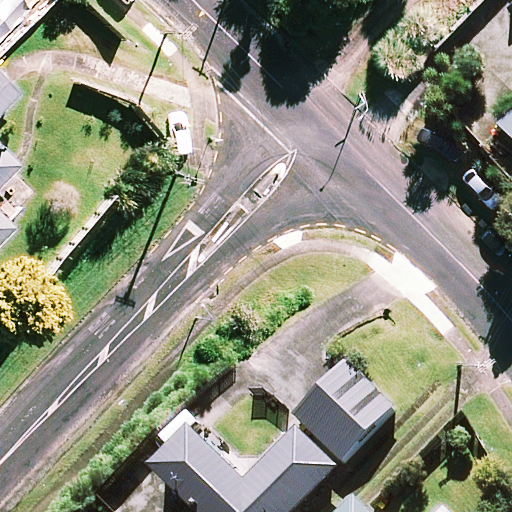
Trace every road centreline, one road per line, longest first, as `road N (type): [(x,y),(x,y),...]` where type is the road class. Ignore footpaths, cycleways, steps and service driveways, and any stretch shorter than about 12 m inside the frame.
road 1 (residential): [(0,462),(320,125)]
road 2 (residential): [(511,318),(320,125)]
road 3 (residential): [(320,125),(192,0)]
